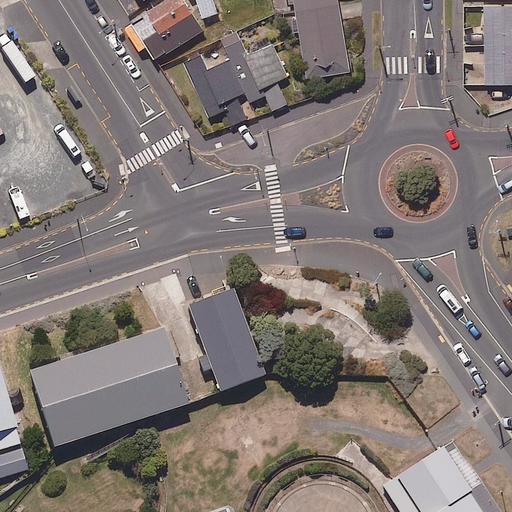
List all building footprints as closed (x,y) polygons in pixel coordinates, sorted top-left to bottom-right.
[(206,24),(190,0),(161,0),(125,25),(140,48),(147,43),(157,58),(206,24)] [(218,12),(214,0),(198,0),(204,16),(218,12)] [(287,0),(287,1),(292,31),(300,30),(307,76),(350,70),(338,0),(287,0)] [(511,3),(485,4),(486,82),(511,81),(511,3)] [(248,116),(238,93),(245,90),(250,102),(267,94),(273,108),(287,102),(277,79),(287,74),(269,35),(253,42),(256,49),(248,53),(237,30),(221,37),(230,57),(207,68),(201,54),(186,61),(210,115),(224,109),(231,124),(248,116)] [(269,376),(239,290),(193,306),(224,392),(269,376)] [(168,330),(32,373),(56,449),(193,406),(168,330)] [(0,449),(28,441),(0,354),(0,449)] [(490,511),(450,446),(399,476),(420,511),(490,511)] [(0,480),(30,472),(23,448),(0,455),(0,480)]
